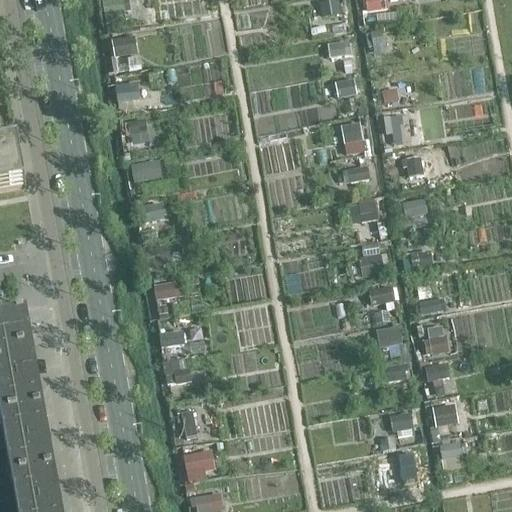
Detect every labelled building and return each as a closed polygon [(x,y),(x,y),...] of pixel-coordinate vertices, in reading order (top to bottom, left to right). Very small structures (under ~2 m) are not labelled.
[(390,0),(367,0),(369,13),(391,11),(390,0)] [(117,39),(120,72),(143,70),(140,37),(117,39)] [(332,45),(335,59),(355,55),(352,41),(332,45)] [(338,83),(343,101),(360,96),(355,79),(338,83)] [(121,84),(121,101),(143,100),(142,83),(121,84)] [(410,108),(409,89),(392,90),(393,109),(410,108)] [(424,112),(390,113),(390,133),(412,132),(411,124),(424,123),(424,112)] [(135,145),(151,144),(150,121),(134,122),(135,145)] [(366,149),(363,123),(346,126),(350,151),(366,149)] [(0,191),(24,187),(25,189),(26,189),(18,146),(17,146),(17,147),(0,149),(0,191)] [(164,162),(134,165),(135,183),(165,180),(164,162)] [(371,168),(347,169),(348,182),(372,181),(371,168)] [(408,217),(429,214),(427,200),(406,203),(408,217)] [(378,201),(352,208),(357,225),(383,218),(378,201)] [(147,206),(150,223),(168,221),(165,204),(147,206)] [(361,278),(387,273),(384,254),(357,259),(361,278)] [(186,281),(156,285),(158,301),(188,297),(186,281)] [(374,305),(397,304),(396,289),(373,290),(374,305)] [(0,360),(33,354),(27,321),(0,325),(0,360)] [(448,326),(428,328),(431,355),(451,354),(448,326)] [(383,359),(406,356),(403,327),(380,330),(383,359)] [(164,346),(187,345),(186,333),(163,334),(164,346)] [(33,354),(0,360),(0,419),(1,424),(44,416),(33,354)] [(193,362),(170,361),(170,383),(192,384),(193,362)] [(429,368),(433,387),(454,382),(450,363),(429,368)] [(436,408),(439,427),(461,423),(458,405),(436,408)] [(179,415),(183,438),(200,435),(196,412),(179,415)] [(414,414),(395,417),(398,435),(417,431),(414,414)] [(44,416),(1,424),(12,485),(55,478),(44,416)] [(443,444),(444,462),(465,462),(465,443),(443,444)] [(204,453),(190,456),(194,478),(209,475),(204,453)] [(61,511),(55,478),(12,485),(16,511),(61,511)] [(216,511),(215,495),(195,498),(196,511),(216,511)]
